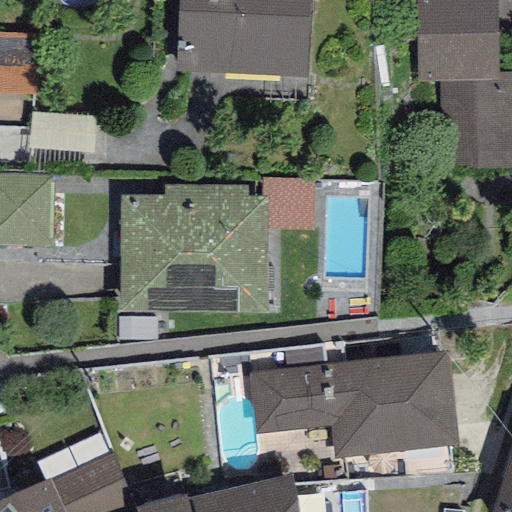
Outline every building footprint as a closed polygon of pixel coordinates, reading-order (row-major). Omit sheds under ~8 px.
[(178,0),(174,75),(308,82),(312,0),(178,0)] [(497,0),(413,0),(416,84),(439,83),(440,172),(511,170),(511,74),(499,75),(497,0)] [(0,92),(47,94),(49,33),(0,30),(0,92)] [(53,177),(0,176),(0,247),(51,249),(53,177)] [(164,200),(119,200),(118,315),(265,316),(266,201),(245,201),(245,189),(164,188),(164,200)] [(448,358),(250,379),(256,437),(332,428),(336,463),(458,450),(448,358)] [(134,511),(115,454),(0,508),(0,511),(134,511)] [(511,511),(511,457),(494,511),(511,511)] [(208,499),(209,511),(297,511),(294,480),(208,499)]
